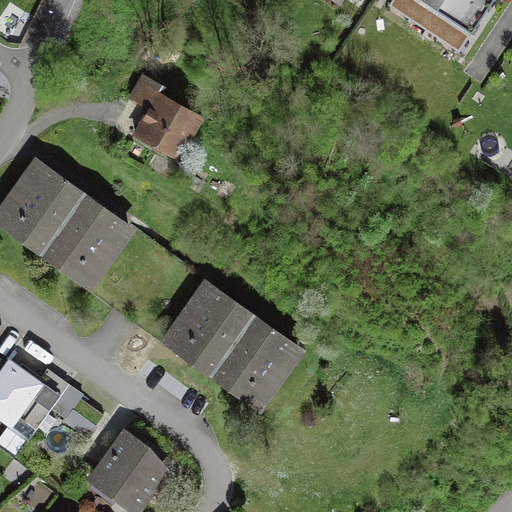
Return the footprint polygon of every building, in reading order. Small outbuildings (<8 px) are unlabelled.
[(388,0),(387,1),(459,48),(490,0),(388,0)] [(150,112),(138,133),(137,134),(175,156),(196,119),(158,97),(164,87),(143,75),(129,100),(150,112)] [(68,204),(76,192),(36,163),(0,212),(0,214),(40,243),(49,231),(59,238),(50,250),(91,279),(127,229),(87,200),(78,211),(68,204)] [(237,325),(246,314),(205,284),(169,335),(209,364),(218,352),(228,360),(220,372),(260,401),(297,350),(256,321),(248,332),(237,325)] [(41,382),(8,359),(0,371),(0,416),(11,424),(41,382)] [(79,398),(70,410),(94,427),(102,415),(79,398)] [(145,461),(148,457),(148,452),(147,449),(146,448),(141,447),(137,450),(122,439),(97,473),(121,490),(117,496),(134,508),(160,472),(145,461)]
